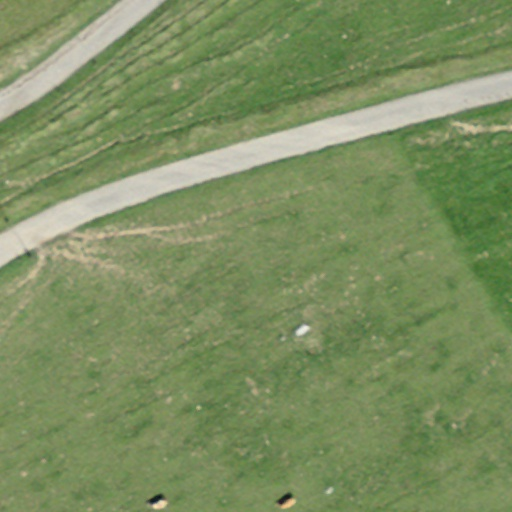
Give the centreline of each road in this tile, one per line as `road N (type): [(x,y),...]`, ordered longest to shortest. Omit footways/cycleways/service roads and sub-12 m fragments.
road 1 (track): [(511,94),(110,202),(0,260)]
road 2 (track): [(0,110),(150,0)]
